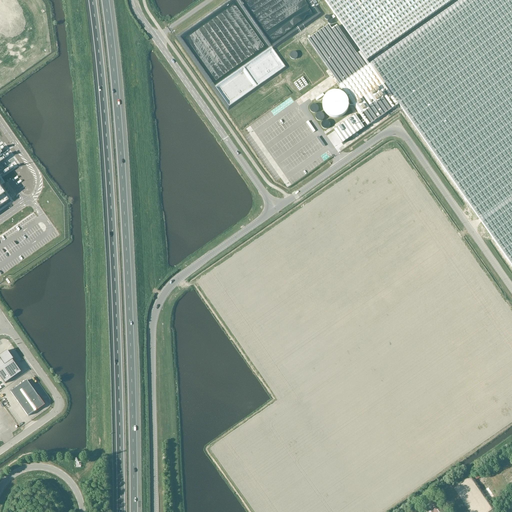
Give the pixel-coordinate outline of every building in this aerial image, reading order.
[(324,0),(361,52),(357,55),(336,26),(331,29),(328,25),(307,39),(368,126),(399,104),(511,265),(511,0),(459,0),(369,63),(367,61),(453,0),(324,0)] [(290,37),(288,46),(298,48),(300,39),(290,37)] [(269,47),(211,84),(224,104),(282,67),(269,47)] [(346,105),(348,103),(338,89),(337,90),(328,90),(326,92),(325,92),(318,96),(318,107),(324,115),(336,116),(342,111),(342,109),(346,107),(346,105)] [(355,116),(334,131),(343,143),(364,128),(355,116)] [(248,124),(251,128),(258,123),(255,119),(248,124)] [(0,189),(0,206),(8,201),(0,189)] [(0,376),(5,384),(21,372),(13,360),(13,359),(7,350),(0,355),(0,376)] [(37,398),(39,397),(27,380),(11,392),(28,416),(43,406),(37,398)] [(489,488),(484,491),(489,499),(494,496),(489,488)] [(430,506),(434,511),(445,511),(438,501),(430,506)]
